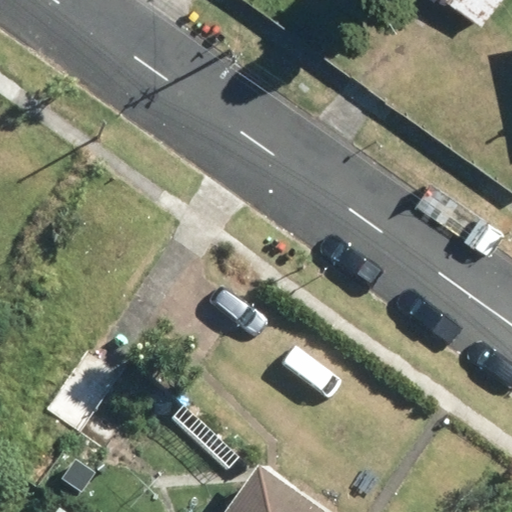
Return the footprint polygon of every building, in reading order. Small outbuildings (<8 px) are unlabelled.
[(496,0),(418,0),(469,37),(496,0)] [(155,220),(100,195),(86,224),(141,250),(155,220)] [(137,368),(96,340),(46,412),(111,458),(134,425),(109,408),(137,368)] [(338,511),(267,460),(228,511),(338,511)] [(69,511),(57,503),(49,511),(69,511)]
